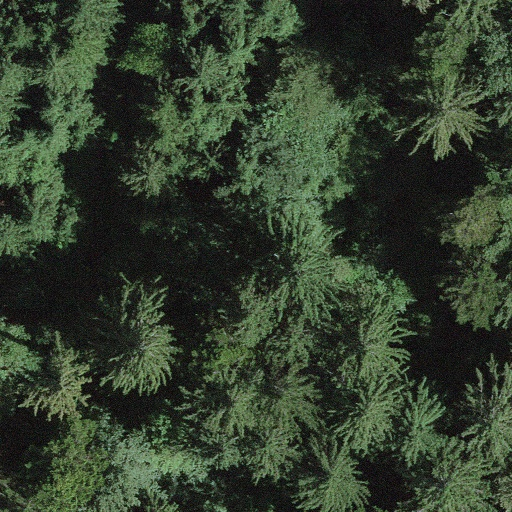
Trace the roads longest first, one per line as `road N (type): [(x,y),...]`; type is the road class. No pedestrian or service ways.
road 1 (track): [(152,0),(107,287),(42,511)]
road 2 (track): [(488,0),(511,141),(482,511)]
